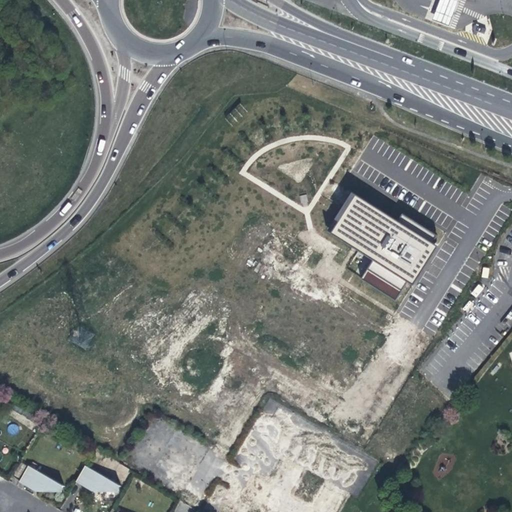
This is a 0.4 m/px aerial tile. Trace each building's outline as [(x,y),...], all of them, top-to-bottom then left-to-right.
[(457,0),(440,0),(433,19),(448,25),(457,0)] [(397,219),(351,190),(325,229),(375,260),(363,278),(395,299),(407,280),(413,284),(437,246),(432,242),(437,235),(419,224),(401,212),(397,219)] [(470,292),(475,297),(484,289),(479,284),(470,292)] [(73,341),(85,348),(93,335),(81,328),(73,341)] [(9,424),(7,432),(16,434),(18,425),(9,424)] [(86,459),(77,475),(93,484),(95,481),(97,482),(98,483),(98,484),(118,484),(119,481),(120,479),(86,459)] [(341,511),(348,500),(327,488),(313,511),(290,498),(304,474),(283,462),(268,486),(261,482),(251,500),(258,504),(253,511),(341,511)] [(57,482),(26,465),(18,480),(33,489),(36,485),(37,486),(38,487),(38,489),(59,489),(59,486),(60,484),(57,482)] [(251,500),(261,482),(257,480),(247,498),(251,500)]
